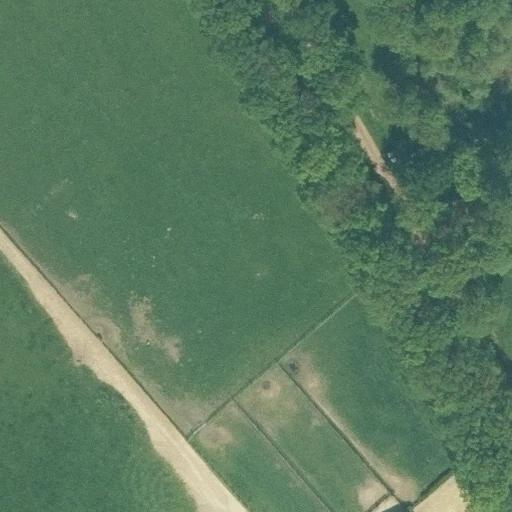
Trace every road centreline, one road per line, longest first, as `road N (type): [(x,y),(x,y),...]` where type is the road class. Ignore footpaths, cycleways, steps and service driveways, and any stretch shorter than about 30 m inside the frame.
road 1 (track): [(281,0),(511,401)]
road 2 (track): [(0,239),(237,511)]
